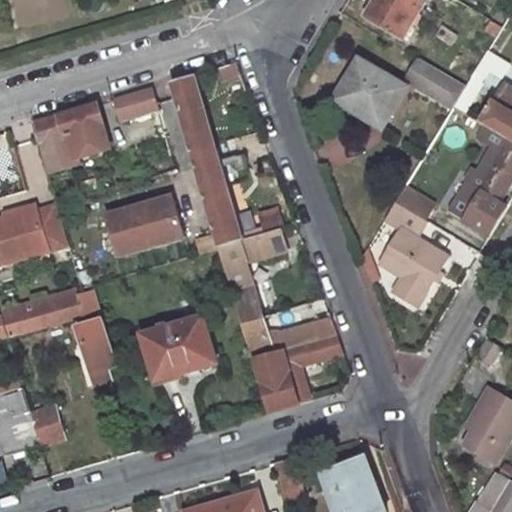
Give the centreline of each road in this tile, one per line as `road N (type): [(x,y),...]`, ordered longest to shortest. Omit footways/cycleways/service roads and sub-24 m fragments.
road 1 (residential): [(398,406),(256,32)]
road 2 (residential): [(398,406),(35,511)]
road 3 (residential): [(0,102),(256,32)]
road 4 (residential): [(398,406),(452,357),(511,257)]
